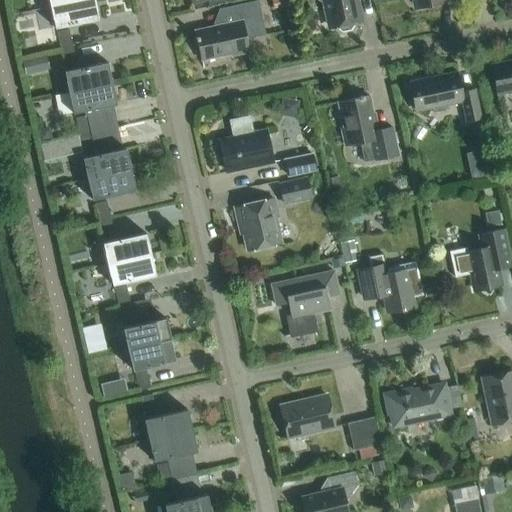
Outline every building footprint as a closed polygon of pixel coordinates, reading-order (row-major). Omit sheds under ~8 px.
[(96,10),(93,0),(82,0),(50,7),(52,19),(54,28),(97,19),(96,10)] [(323,2),(324,11),(327,10),(331,28),(337,27),(338,31),(342,33),(350,31),(352,27),(352,24),(359,23),(355,4),(358,4),(356,0),(316,0),(321,3),(323,2)] [(231,56),(248,52),(245,39),(265,35),(257,1),(230,7),(233,22),(194,31),(201,61),(231,54),(231,56)] [(60,49),(72,47),(68,31),(56,33),(60,49)] [(75,64),(72,47),(60,49),(64,67),(75,64)] [(511,61),(491,66),(497,94),(511,90),(511,61)] [(68,92),(112,83),(109,71),(107,62),(64,71),(65,80),(68,92)] [(466,121),(479,118),(473,90),(461,92),(457,73),(409,83),(415,111),(431,108),(431,110),(436,112),(445,111),(448,106),(447,104),(462,101),(466,121)] [(114,95),(112,83),(68,92),(70,104),(71,104),(73,113),(116,104),(114,95)] [(341,129),(344,146),(359,143),(364,162),(398,155),(392,128),(376,131),(369,96),(337,102),(343,129),(341,129)] [(78,136),(90,133),(86,117),(74,119),(78,136)] [(266,130),(252,133),(248,117),(230,121),(233,137),(219,140),(225,170),(248,165),(248,168),(273,163),(266,130)] [(93,150),(90,133),(78,136),(81,153),(93,150)] [(87,179),(130,169),(127,157),(125,148),(82,158),(84,167),(87,179)] [(318,172),(314,153),(283,160),(287,178),(318,172)] [(133,181),(130,169),(87,179),(89,191),(90,191),(92,200),(135,190),(133,181)] [(283,206),(313,199),(307,178),(278,185),(283,206)] [(234,208),(238,225),(242,224),(248,250),(279,243),(269,200),(234,208)] [(97,222),(110,219),(106,202),(93,205),(97,222)] [(114,236),(110,219),(97,222),(101,239),(114,236)] [(482,248),(468,251),(467,248),(450,252),(455,277),(471,274),(474,291),(480,290),(489,295),(495,287),(500,285),(497,269),(509,267),(501,230),(479,235),(482,248)] [(106,264),(150,254),(147,242),(145,233),(102,243),(104,252),(106,264)] [(340,244),(343,258),(345,266),(346,266),(345,264),(358,261),(354,241),(340,244)] [(153,266),(150,254),(106,264),(109,276),(110,276),(112,285),(155,275),(152,266),(153,266)] [(386,264),(383,265),(381,255),(369,258),(371,268),(358,270),(364,299),(384,295),(388,312),(413,307),(411,297),(422,295),(415,262),(387,268),(386,264)] [(333,269),(345,266),(343,258),(331,261),(333,269)] [(311,314),(329,310),(327,297),(338,295),(333,271),(271,285),(276,306),(287,303),(290,317),(287,317),(291,336),(315,331),(311,314)] [(118,306),(129,304),(126,287),(115,289),(118,306)] [(129,304),(118,306),(119,309),(122,323),(153,316),(149,299),(129,304)] [(126,349),(170,339),(167,327),(165,318),(122,328),(124,337),(126,349)] [(104,322),(86,326),(91,351),(110,348),(104,322)] [(173,351),(170,339),(126,349),(129,361),(130,361),(132,370),(174,360),(172,351),(173,351)] [(138,391),(150,388),(146,371),(134,374),(138,391)] [(491,425),(511,420),(511,372),(481,378),(491,425)] [(450,415),(443,384),(404,393),(404,391),(384,395),(389,415),(390,414),(393,427),(450,415)] [(143,415),(155,412),(151,395),(139,398),(143,415)] [(333,427),(326,395),(280,406),(287,438),(333,427)] [(148,441),(192,430),(189,418),(188,418),(186,409),(143,419),(146,428),(145,428),(148,441)] [(381,444),(374,417),(347,423),(353,451),(381,444)] [(192,430),(148,441),(151,453),(151,452),(153,461),(154,461),(167,458),(168,463),(155,465),(158,475),(160,483),(190,475),(189,469),(185,454),(196,452),(194,442),(192,430)] [(346,511),(342,489),(357,485),(354,471),(326,478),(330,491),(301,498),(304,511),(346,511)] [(480,479),(484,495),(504,490),(501,474),(480,479)] [(176,501),(163,504),(165,511),(210,511),(209,503),(208,503),(206,494),(195,497),(190,475),(160,483),(164,500),(175,497),(176,501)] [(453,504),(455,511),(479,511),(476,499),(453,504)]
